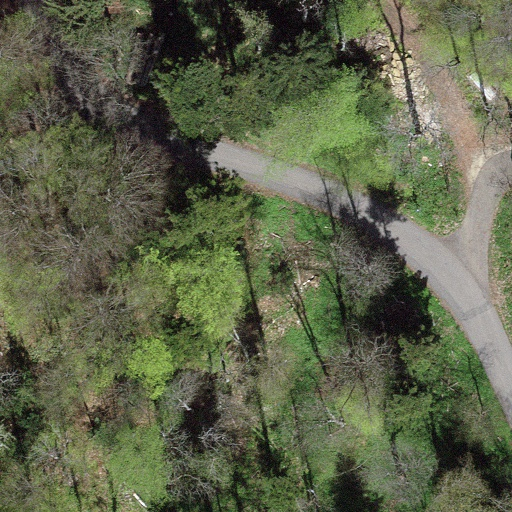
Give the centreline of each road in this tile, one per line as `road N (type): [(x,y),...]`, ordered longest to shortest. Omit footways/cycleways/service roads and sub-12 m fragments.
road 1 (unclassified): [(511,390),(456,285),(430,255),(348,204),(144,133),(85,102),(49,47),(37,0)]
road 2 (track): [(493,181),(455,97),(399,19)]
road 3 (track): [(511,162),(493,181),(456,285)]
